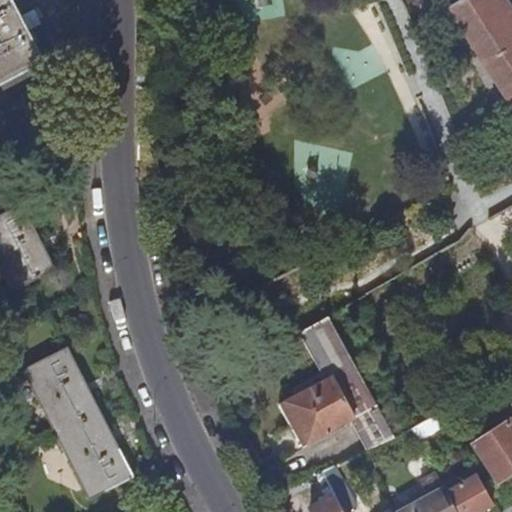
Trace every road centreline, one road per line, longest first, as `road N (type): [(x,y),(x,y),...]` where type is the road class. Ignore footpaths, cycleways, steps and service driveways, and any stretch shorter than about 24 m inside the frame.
road 1 (residential): [(229,511),(172,404),(134,286),(117,165)]
road 2 (residential): [(117,165),(120,0)]
road 3 (residential): [(117,165),(0,126)]
